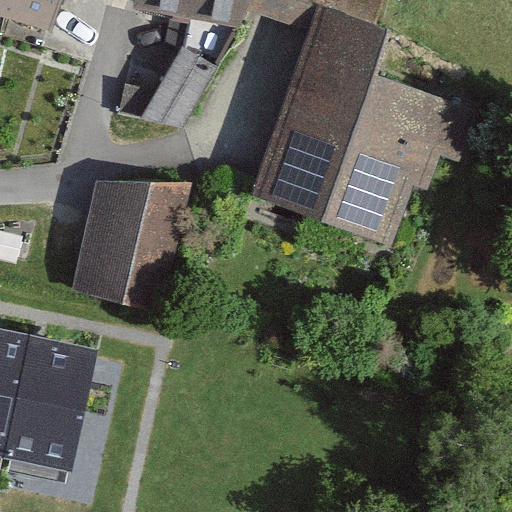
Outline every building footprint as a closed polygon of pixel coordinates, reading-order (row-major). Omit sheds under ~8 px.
[(0,0),(0,3),(64,26),(73,0),(0,0)] [(146,0),(144,14),(251,29),(255,0),(146,0)] [(266,0),(263,9),(326,31),(336,0),(266,0)] [(273,193),(406,242),(435,165),(463,173),(482,115),(406,76),(421,31),(344,3),(273,193)] [(183,136),(231,67),(190,39),(142,108),(183,136)] [(176,302),(205,180),(103,180),(80,279),(176,302)] [(96,352),(0,330),(0,455),(70,471),(96,352)]
